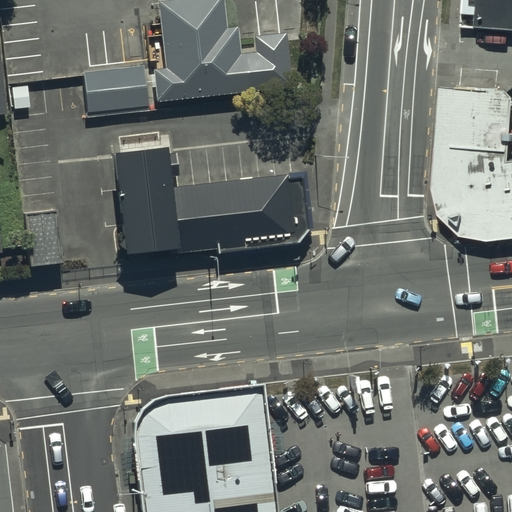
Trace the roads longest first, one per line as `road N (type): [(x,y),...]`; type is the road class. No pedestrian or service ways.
road 1 (secondary): [(384,301),(53,338)]
road 2 (tertiary): [(384,301),(381,195),(394,0)]
road 3 (tertiary): [(74,511),(53,338)]
road 4 (secondary): [(511,287),(384,301)]
